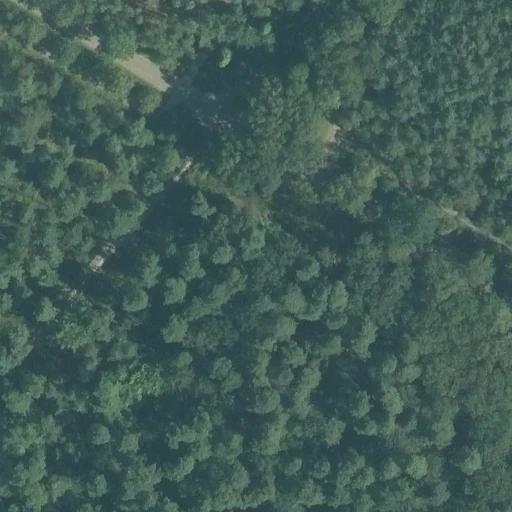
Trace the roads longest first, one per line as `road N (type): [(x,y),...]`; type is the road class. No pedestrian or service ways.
road 1 (tertiary): [(511,294),(23,0)]
road 2 (track): [(330,0),(0,381)]
